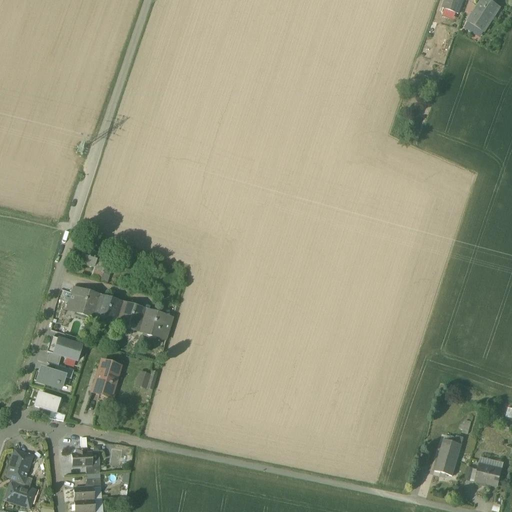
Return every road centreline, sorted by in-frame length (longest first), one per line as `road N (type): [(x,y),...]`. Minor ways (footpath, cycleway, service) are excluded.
road 1 (unclassified): [(54,426),(460,511)]
road 2 (residential): [(9,417),(129,56)]
